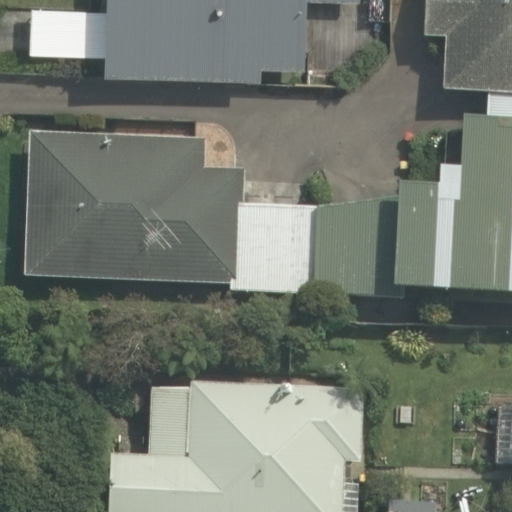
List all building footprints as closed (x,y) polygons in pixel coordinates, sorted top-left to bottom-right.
[(111,0),(111,8),(22,5),(21,51),(105,53),(104,77),(259,81),(259,62),(309,63),(310,0),(111,0)] [(484,117),(511,118),(511,0),(420,0),(420,50),(438,51),(437,87),(485,88),(484,117)] [(511,118),(484,117),(437,116),(435,203),(225,198),(223,280),(298,282),(297,317),(401,320),(402,293),(511,296),(511,118)] [(223,280),(225,198),(225,169),(209,169),(209,136),(32,131),(28,275),(223,280)] [(353,511),(359,388),(158,379),(154,452),(96,450),(92,511),(353,511)]
